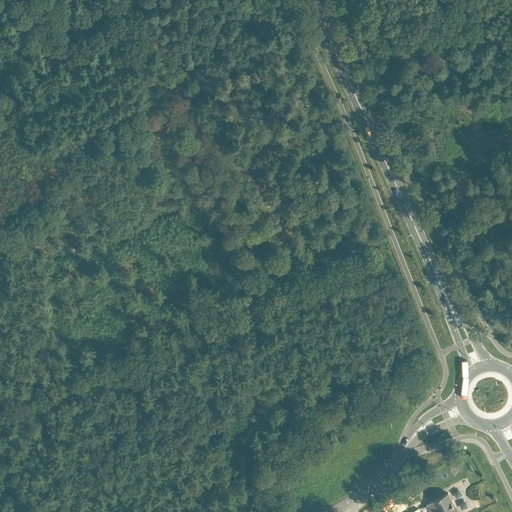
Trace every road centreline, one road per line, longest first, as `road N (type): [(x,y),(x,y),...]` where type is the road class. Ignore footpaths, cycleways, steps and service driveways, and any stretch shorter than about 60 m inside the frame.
road 1 (secondary): [(447,300),(308,0)]
road 2 (track): [(134,0),(298,259)]
